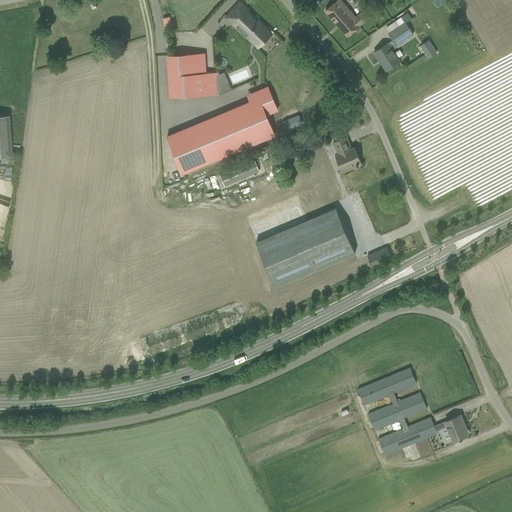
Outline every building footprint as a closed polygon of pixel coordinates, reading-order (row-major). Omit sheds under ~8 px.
[(352,13),(340,0),(337,0),(325,11),(337,25),(338,24),(347,36),(368,18),(362,12),(355,18),(352,13)] [(240,3),(227,17),(234,24),(235,23),(254,42),(265,30),(267,31),(258,22),(257,22),(246,12),(247,10),(240,3)] [(382,47),(374,52),(378,59),(379,59),(386,70),(394,65),(399,62),(401,60),(393,49),(397,47),(396,46),(413,34),(405,23),(390,33),(388,34),(392,40),(382,47)] [(420,46),(429,58),(436,53),(428,40),(420,46)] [(204,54),(167,55),(169,96),(219,94),(218,73),(205,73),(204,54)] [(258,98),(167,136),(182,173),(275,135),(266,114),(277,110),(268,87),(256,92),(258,98)] [(0,115),(0,156),(12,155),(9,115),(0,115)] [(298,116),(283,122),(287,131),(301,124),(298,116)] [(336,155),(343,172),(361,164),(354,147),(348,150),(346,144),(349,143),(346,137),(333,142),(338,154),(336,155)] [(219,174),(225,187),(260,172),(253,156),(227,167),(228,171),(219,174)] [(332,207),(253,241),(272,287),(352,252),(332,207)] [(368,255),(372,266),(391,258),(386,247),(368,255)] [(463,426),(465,426),(460,415),(451,419),(435,425),(431,417),(408,427),(404,417),(417,412),(426,408),(420,392),(406,398),(397,401),(394,392),(407,387),(416,383),(410,367),(357,389),(361,398),(364,405),(376,400),(390,395),(393,403),(380,409),(368,414),(385,455),(440,432),(447,429),(452,440),(457,438),(467,434),(463,426)]
